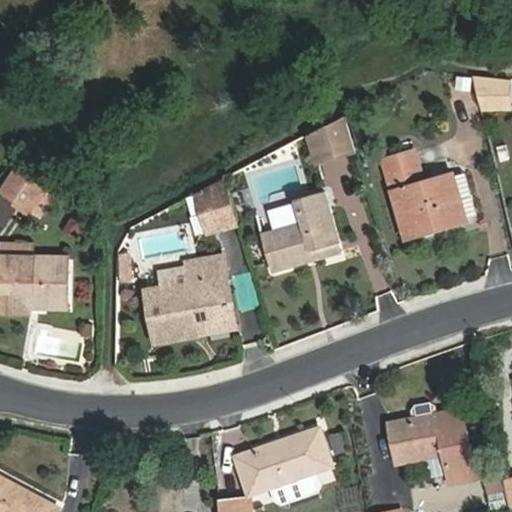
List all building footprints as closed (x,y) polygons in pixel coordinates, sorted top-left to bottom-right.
[(511,80),(476,76),(484,109),(511,111),(511,80)] [(349,117),(325,130),(336,159),(360,152),(349,117)] [(336,159),(325,130),(310,137),(318,164),(336,159)] [(472,223),(471,219),(459,179),(459,175),(427,184),(419,150),(388,161),(410,240),(472,223)] [(41,182),(15,157),(0,181),(0,188),(26,205),(41,182)] [(459,179),(471,219),(485,216),(473,175),(459,179)] [(199,194),(209,229),(221,226),(211,192),(230,187),(227,178),(199,194)] [(49,189),(41,182),(26,205),(35,210),(49,189)] [(230,187),(211,192),(221,226),(239,221),(230,187)] [(305,252),(342,244),(327,192),(298,200),(304,221),(263,233),(274,273),(308,263),(305,252)] [(0,242),(0,256),(34,256),(34,242),(0,242)] [(345,253),(342,244),(305,252),(308,263),(345,253)] [(232,271),(229,255),(186,263),(189,279),(147,287),(157,344),(201,336),(199,324),(208,323),(210,334),(237,330),(227,272),(232,271)] [(32,295),(71,294),(70,256),(34,256),(0,256),(0,276),(0,289),(0,288),(0,312),(32,313),(33,305),(32,295)] [(71,305),(71,294),(32,295),(33,305),(71,305)] [(199,324),(201,336),(210,334),(208,323),(199,324)] [(443,421),(441,411),(438,399),(413,405),(416,416),(418,426),(443,421)] [(469,404),(441,411),(443,421),(418,426),(416,416),(391,422),(401,465),(450,456),(455,477),(482,471),(469,404)] [(320,428),(238,456),(250,492),(271,485),(316,469),(332,464),(320,428)] [(316,469),(271,485),(276,499),(282,502),(318,490),(321,484),(316,469)] [(0,511),(58,511),(60,510),(0,477),(0,511)] [(253,511),(252,502),(227,504),(227,511),(253,511)]
